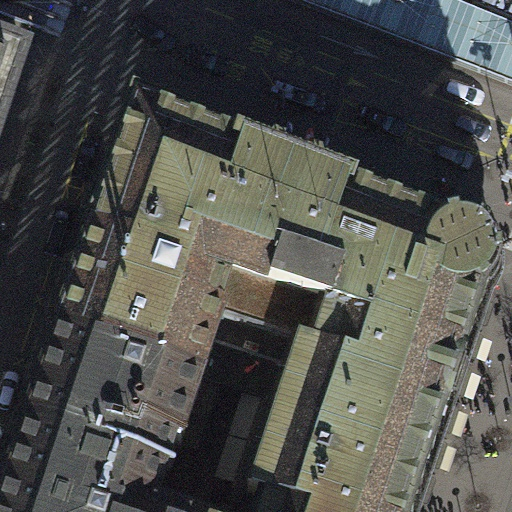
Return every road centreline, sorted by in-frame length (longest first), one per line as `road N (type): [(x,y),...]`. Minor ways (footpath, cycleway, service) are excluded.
road 1 (residential): [(0,343),(115,0)]
road 2 (tertiary): [(185,0),(511,124)]
